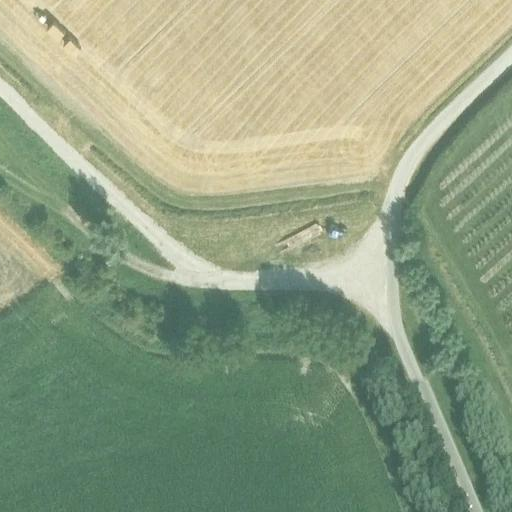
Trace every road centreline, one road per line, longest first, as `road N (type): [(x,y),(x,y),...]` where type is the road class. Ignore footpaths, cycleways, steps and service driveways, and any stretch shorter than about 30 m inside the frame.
road 1 (unclassified): [(382,281),(194,268),(0,91)]
road 2 (unclassified): [(511,53),(430,130),(405,171),(389,211),(382,281)]
road 3 (unclassified): [(382,281),(474,511)]
road 4 (track): [(217,275),(184,276),(136,260),(67,207),(0,172)]
